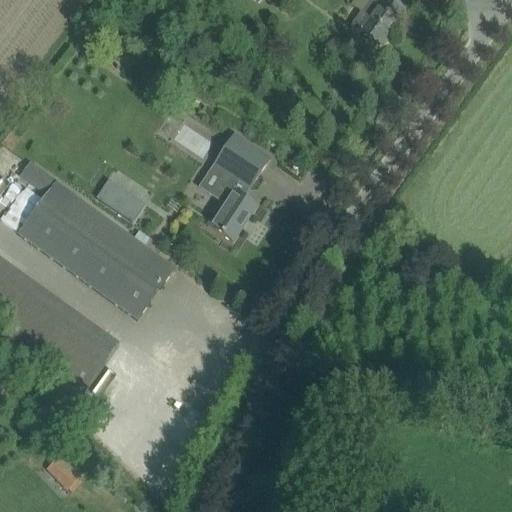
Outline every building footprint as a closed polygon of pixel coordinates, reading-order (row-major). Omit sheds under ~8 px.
[(404,13),(388,1),(386,0),(371,0),(352,27),(363,35),(379,47),(404,13)] [(219,204),(205,226),(215,233),(232,244),(255,208),(243,200),(249,190),(250,190),(260,175),(271,160),(234,135),(224,151),(213,167),(221,173),(208,194),(221,202),(219,204)] [(48,197),(56,185),(30,167),(22,178),(48,197)] [(109,184),(97,201),(133,224),(144,207),(109,184)] [(175,271),(159,259),(144,248),(149,241),(139,234),(134,241),(56,185),(48,197),(19,237),(121,311),(137,322),(175,271)] [(121,349),(0,261),(0,348),(79,406),(121,349)]
